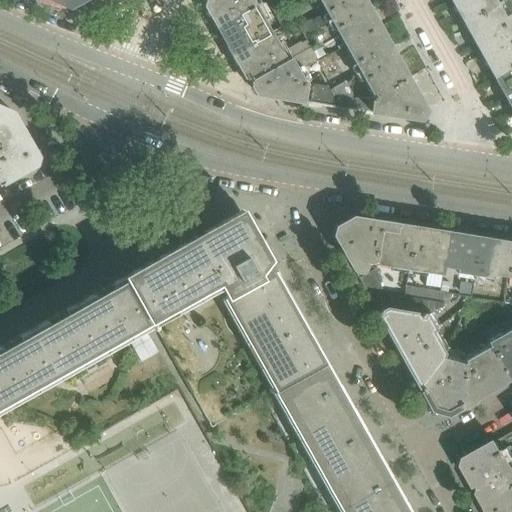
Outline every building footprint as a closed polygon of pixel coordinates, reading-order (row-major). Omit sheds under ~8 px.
[(270,34),(251,0),(206,0),(205,6),(232,55),(270,34)] [(294,21),(282,0),(269,0),(268,1),(272,7),(265,12),(270,21),(275,18),(280,28),(294,21)] [(380,27),(368,6),(364,0),(318,0),(327,15),(323,18),(322,16),(312,21),(311,20),(299,27),(303,34),(304,37),(330,22),(345,47),(380,27)] [(451,0),(464,23),(506,0),(451,0)] [(511,8),(507,0),(506,0),(464,23),(494,77),(511,66),(511,8)] [(303,34),(299,27),(295,21),(289,24),(296,37),(303,34)] [(408,78),(396,57),(380,27),(345,47),(357,70),(354,72),(356,76),(360,74),(369,91),(363,93),(351,94),(345,82),(333,89),(338,98),(341,103),(373,98),(408,78)] [(299,72),(317,61),(310,48),(311,48),(306,39),(293,46),(298,55),(286,62),(270,34),(232,55),(246,80),(248,79),(256,95),(300,102),(304,81),(299,72)] [(325,56),(321,48),(313,52),(317,61),(325,56)] [(511,66),(494,77),(511,108),(511,66)] [(343,81),(338,73),(328,79),(333,88),(343,81)] [(421,121),(427,112),(408,78),(373,98),(341,103),(344,108),(421,121)] [(334,100),(329,91),(327,87),(305,84),(304,81),(300,102),(344,108),(341,103),(338,98),(334,100)] [(0,185),(35,165),(37,157),(12,114),(0,107),(0,185)] [(314,340),(273,266),(263,266),(261,262),(269,258),(242,210),(193,237),(0,345),(0,403),(217,282),(278,391),(283,388),(327,363),(326,361),(321,364),(309,343),(314,340)] [(375,264),(382,223),(353,218),(336,227),(334,235),(353,270),(356,270),(359,270),(362,268),(364,265),(364,263),(375,264)] [(444,268),(449,234),(382,223),(375,264),(440,275),(441,267),(444,268)] [(506,278),(511,244),(449,234),(444,268),(457,270),(457,273),(459,274),(475,277),(487,279),(492,279),(493,276),(506,278)] [(402,311),(404,299),(382,296),(375,270),(359,279),(377,312),(420,390),(429,385),(441,359),(443,355),(431,333),(436,330),(427,314),(421,313),(423,300),(407,298),(405,311),(402,311)] [(442,302),(444,294),(406,287),(404,295),(442,302)] [(511,374),(511,328),(495,338),(489,327),(481,331),(488,344),(507,378),(511,374)] [(146,332),(129,342),(141,363),(158,353),(146,332)] [(497,386),(507,378),(488,344),(489,347),(465,361),(464,365),(441,359),(429,385),(420,390),(431,410),(447,414),(497,386)] [(411,511),(392,478),(340,385),(335,388),(323,367),(328,365),(327,363),(283,388),(353,511),(411,511)] [(511,450),(510,447),(501,453),(495,442),(465,459),(463,466),(488,511),(496,511),(511,503),(511,450)] [(511,511),(511,503),(496,511),(511,511)]
